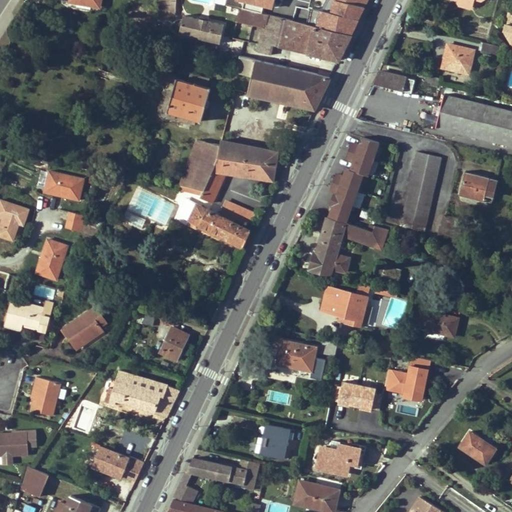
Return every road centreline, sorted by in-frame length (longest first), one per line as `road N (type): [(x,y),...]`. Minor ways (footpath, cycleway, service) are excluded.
road 1 (secondary): [(141,511),(387,0)]
road 2 (residential): [(358,511),(484,363),(511,344)]
